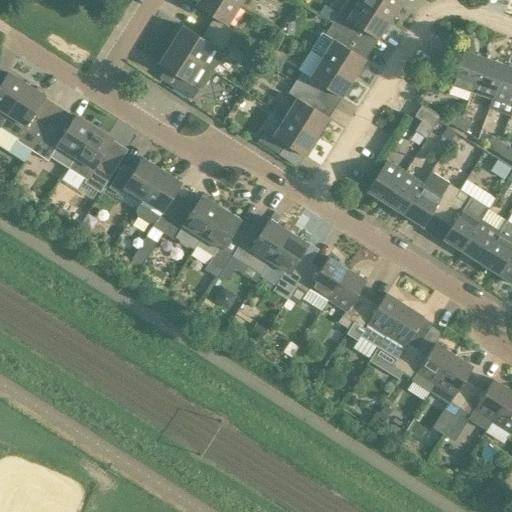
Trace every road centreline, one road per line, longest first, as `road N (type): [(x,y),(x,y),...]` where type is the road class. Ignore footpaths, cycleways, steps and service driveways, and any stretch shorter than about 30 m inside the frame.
road 1 (residential): [(311,200),(423,19),(453,6),(511,26)]
road 2 (residential): [(511,355),(500,348),(493,316),(311,200)]
road 3 (residential): [(311,200),(225,148),(185,146),(95,91)]
